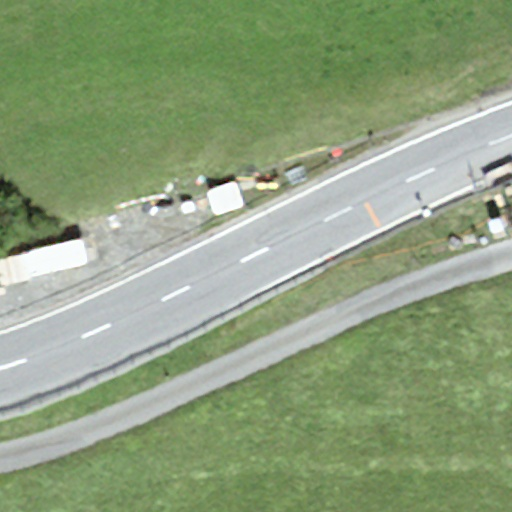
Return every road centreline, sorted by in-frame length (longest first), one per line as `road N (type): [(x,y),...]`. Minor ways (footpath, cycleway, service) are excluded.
road 1 (secondary): [(0,368),(53,354),(511,140)]
road 2 (track): [(511,267),(420,293),(268,354),(122,434),(0,468)]
